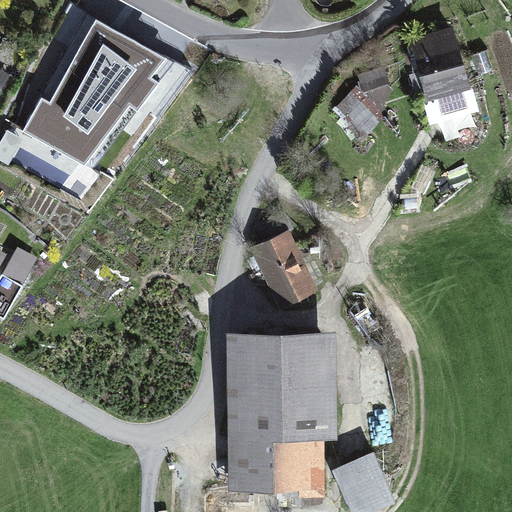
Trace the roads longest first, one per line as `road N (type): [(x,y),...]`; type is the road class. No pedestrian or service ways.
road 1 (unclassified): [(152,435),(175,425),(206,389),(223,274),(252,184),(324,61)]
road 2 (residential): [(324,61),(223,38),(147,0)]
road 3 (residential): [(152,435),(104,424),(0,367)]
